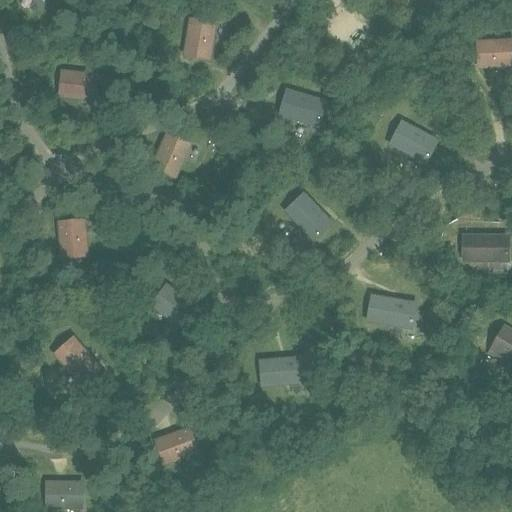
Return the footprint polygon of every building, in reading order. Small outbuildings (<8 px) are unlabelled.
[(186,55),(211,59),(216,25),(191,20),(186,55)] [(511,39),(479,42),(480,67),(511,65),(511,39)] [(96,102),(98,76),(64,72),(61,98),(96,102)] [(318,127),(325,106),(286,95),(280,116),(318,127)] [(403,123),(391,145),(426,164),(438,141),(403,123)] [(169,135),(154,168),(177,179),(192,146),(169,135)] [(304,194),(286,212),(313,241),(332,223),(304,194)] [(61,223),(65,258),(90,256),(86,221),(61,223)] [(509,237),(463,237),(463,262),(509,262),(509,237)] [(199,309),(167,286),(152,307),(185,330),(199,309)] [(412,330),(416,304),(372,297),(368,322),(412,330)] [(503,357),(511,361),(511,331),(504,327),(488,353),(501,361),(503,357)] [(81,385),(101,368),(74,338),(55,356),(81,385)] [(261,362),(263,387),(307,383),(305,358),(261,362)] [(157,441),(165,465),(199,453),(190,429),(157,441)] [(48,508),(83,509),(83,483),(48,483),(48,508)]
